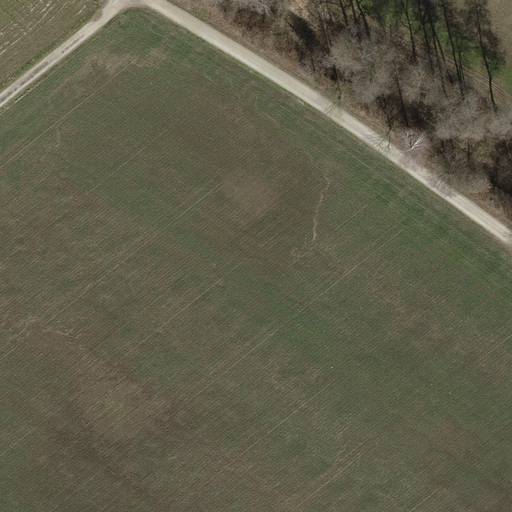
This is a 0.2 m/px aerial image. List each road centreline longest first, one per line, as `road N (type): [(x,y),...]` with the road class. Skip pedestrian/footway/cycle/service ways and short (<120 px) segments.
road 1 (track): [(148,0),(358,128),(511,239)]
road 2 (track): [(511,104),(334,0)]
road 3 (track): [(127,0),(0,102)]
